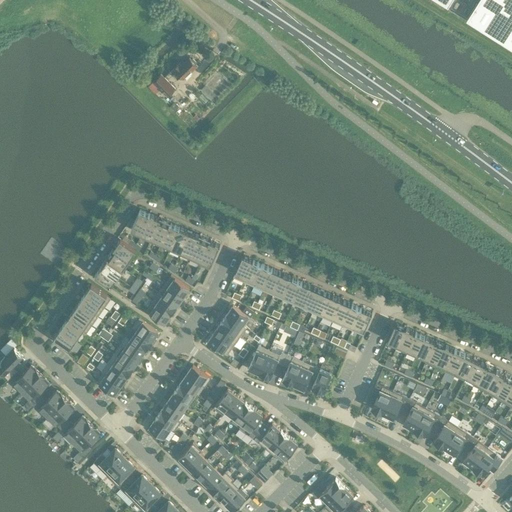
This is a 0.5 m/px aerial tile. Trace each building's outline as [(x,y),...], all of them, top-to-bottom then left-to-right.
[(511,0),(478,0),(467,18),(511,46),(511,0)] [(196,62),(197,61),(193,57),(192,58),(190,57),(182,65),(179,62),(170,71),(178,79),(181,75),(184,78),(184,77),(186,78),(190,73),(189,72),(197,64),(196,62)] [(154,81),(168,95),(176,88),(161,73),(154,81)] [(142,233),(150,214),(140,209),(131,229),(142,233)] [(142,233),(152,238),(161,217),(160,217),(160,218),(150,214),(142,233)] [(170,222),(161,217),(152,238),(161,242),(170,222)] [(171,222),(170,222),(161,242),(171,246),(170,249),(180,227),(171,223),(171,222)] [(190,231),(180,227),(170,249),(180,253),(190,231)] [(199,235),(190,231),(180,253),(181,253),(182,251),(191,255),(190,257),(200,235),(199,235)] [(210,239),(200,235),(190,257),(199,262),(199,264),(210,239)] [(129,244),(120,238),(114,248),(130,259),(136,249),(134,247),(129,244)] [(210,240),(210,239),(199,264),(209,269),(220,245),(210,240)] [(125,269),(132,260),(130,259),(114,248),(113,247),(107,256),(125,269)] [(243,255),(233,277),(244,281),(253,259),(243,255)] [(117,276),(119,278),(125,269),(107,256),(107,257),(105,261),(102,265),(117,276)] [(253,259),(244,281),(253,286),(263,264),(253,259)] [(254,286),(252,291),(261,295),(263,290),(273,268),(263,264),(253,286),(254,286)] [(117,276),(102,265),(95,275),(111,286),(117,276)] [(273,268),(263,290),(273,295),(283,272),(273,268)] [(283,272),(273,295),(283,299),(293,277),(283,272)] [(165,283),(183,296),(190,287),(171,274),(165,283)] [(293,277),(283,299),(293,303),(303,281),(293,277)] [(303,281),(293,303),(303,308),(313,286),(303,281)] [(183,296),(165,283),(159,292),(177,305),(183,296)] [(111,298),(91,284),(85,293),(105,307),(111,298)] [(313,286),(303,308),(313,312),(322,290),(313,286)] [(322,290),(313,312),(322,316),(332,294),(322,290)] [(159,292),(152,301),(171,314),(177,305),(159,292)] [(105,307),(85,293),(79,302),(98,316),(105,307)] [(332,294),(322,316),(332,321),(342,299),(332,294)] [(342,299),(332,321),(342,325),(352,303),(342,299)] [(171,314),(152,301),(146,310),(164,323),(171,314)] [(98,316),(79,302),(72,311),(92,325),(98,316)] [(352,303),(342,325),(352,330),(362,308),(352,303)] [(251,317),(233,304),(227,314),(246,327),(247,327),(245,326),(251,317)] [(362,308),(352,330),(362,334),(372,312),(362,308)] [(92,325),(72,311),(66,320),(86,333),(92,325)] [(246,327),(227,314),(220,322),(240,336),(246,327)] [(139,317),(133,327),(152,341),(159,331),(139,317)] [(86,333),(66,320),(60,328),(78,341),(78,340),(76,339),(82,331),(86,334),(86,333)] [(240,336),(220,322),(214,331),(234,345),(240,336)] [(406,327),(395,322),(386,342),(397,347),(406,327)] [(133,327),(127,336),(146,349),(152,341),(133,327)] [(397,347),(398,345),(407,349),(406,351),(407,351),(415,331),(406,327),(397,347)] [(78,341),(60,328),(53,338),(71,350),(78,341)] [(234,345),(214,331),(208,341),(227,354),(234,345)] [(407,351),(417,355),(425,336),(415,331),(407,351)] [(127,336),(120,344),(140,358),(146,349),(127,336)] [(418,353),(427,357),(425,362),(435,340),(425,336),(417,355),(417,356),(418,353)] [(435,366),(445,344),(435,340),(425,362),(435,366)] [(120,344),(114,353),(134,367),(140,358),(120,344)] [(259,344),(248,368),(259,373),(270,349),(259,344)] [(270,349),(259,373),(270,378),(277,362),(283,364),(288,353),(282,351),(283,348),(274,344),(271,350),(270,349)] [(438,362),(447,366),(445,371),(455,348),(454,349),(445,344),(435,366),(436,367),(438,362)] [(347,351),(336,346),(334,352),(345,357),(347,351)] [(23,356),(14,347),(0,361),(0,371),(8,379),(17,371),(18,370),(13,365),(23,356)] [(465,353),(455,348),(445,371),(455,375),(465,353)] [(114,353),(108,362),(128,376),(134,367),(114,353)] [(288,353),(283,364),(288,367),(283,379),(294,384),(304,361),(293,356),(288,353)] [(465,353),(466,353),(465,353),(455,375),(464,380),(475,359),(465,353)] [(474,385),(485,363),(475,359),(464,380),(465,380),(467,376),(476,380),(473,385),(474,385)] [(304,361),(294,384),(304,389),(310,376),(316,379),(320,368),(315,365),(304,361)] [(108,362),(102,371),(121,385),(128,376),(108,362)] [(474,385),(483,390),(495,368),(485,363),(474,385)] [(40,373),(32,364),(21,375),(17,371),(8,379),(21,392),(23,391),(22,390),(40,373)] [(187,373),(205,387),(212,377),(193,364),(187,373)] [(316,379),(312,387),(323,392),(332,373),(320,368),(316,379)] [(505,375),(495,369),(495,368),(483,390),(492,395),(505,375)] [(97,381),(100,383),(115,394),(121,385),(102,371),(101,371),(103,373),(97,381)] [(49,381),(40,373),(22,390),(23,391),(30,398),(29,400),(34,405),(42,396),(38,392),(49,381)] [(205,387),(187,373),(180,382),(195,393),(201,384),(205,387)] [(492,395),(502,401),(511,383),(511,379),(505,375),(492,395)] [(226,382),(221,379),(214,389),(219,392),(226,382)] [(174,391),(189,401),(195,393),(180,382),(174,391)] [(376,382),(371,393),(377,396),(372,408),(382,413),(393,390),(376,382)] [(511,406),(511,404),(511,383),(502,401),(511,406)] [(222,414),(237,395),(228,388),(213,407),(222,414)] [(66,398),(57,390),(47,400),(42,396),(34,405),(47,418),(48,416),(66,398)] [(393,390),(382,413),(393,418),(399,406),(404,409),(410,398),(393,390)] [(183,410),(189,401),(174,391),(168,400),(185,412),(185,411),(183,410)] [(224,412),(232,419),(245,401),(237,395),(222,414),(223,414),(224,412)] [(74,406),(66,398),(48,416),(61,428),(70,420),(65,415),(74,406)] [(410,412),(403,423),(414,429),(426,407),(410,398),(404,409),(410,412)] [(185,412),(168,400),(162,409),(181,422),(181,421),(179,420),(185,412)] [(245,401),(232,419),(233,419),(234,417),(242,423),(239,427),(254,408),(245,401)] [(426,407),(414,429),(424,435),(430,423),(436,426),(442,416),(426,407)] [(254,408),(239,427),(248,434),(253,437),(264,423),(260,419),(263,415),(254,408)] [(156,418),(174,431),(181,422),(162,409),(156,418)] [(91,423),(83,415),(74,424),(70,420),(61,428),(74,441),(91,423)] [(441,430),(434,441),(444,447),(458,426),(442,416),(436,426),(441,430)] [(174,431),(156,418),(149,427),(164,437),(169,440),(175,432),(174,431)] [(253,437),(258,441),(266,448),(281,430),(272,422),(269,427),(264,423),(253,437)] [(91,448),(87,444),(100,432),(91,423),(74,441),(82,449),(78,452),(83,457),(91,448)] [(458,426),(444,447),(454,453),(461,442),(466,446),(473,436),(468,432),(458,426)] [(266,448),(274,455),(289,436),(290,436),(281,429),(281,430),(266,448)] [(298,444),(289,436),(274,455),(283,462),(298,444)] [(471,450),(463,460),(473,467),(488,447),(473,436),(466,446),(471,450)] [(182,444),(177,441),(171,451),(175,454),(182,444)] [(179,456),(187,464),(201,450),(193,442),(179,456)] [(488,447),(473,467),(483,474),(489,466),(493,469),(492,470),(493,470),(494,469),(495,467),(503,458),(488,447)] [(103,479),(107,475),(125,457),(116,448),(107,457),(102,453),(94,461),(94,462),(90,466),(103,479)] [(202,450),(201,450),(187,464),(195,472),(207,459),(200,452),(202,450)] [(241,458),(248,465),(253,461),(245,453),(241,458)] [(120,488),(129,479),(125,475),(134,465),(125,457),(107,475),(120,488)] [(202,480),(215,467),(207,459),(195,472),(202,480)] [(215,467),(202,480),(210,487),(226,471),(222,474),(215,467)] [(256,473),(265,482),(269,477),(260,469),(256,473)] [(226,471),(210,487),(218,495),(234,479),(226,471)] [(129,479),(120,488),(133,501),(151,483),(143,474),(133,483),(129,479)] [(262,484),(254,475),(250,480),(258,488),(262,484)] [(311,492),(317,497),(320,494),(328,502),(329,502),(345,486),(336,477),(325,488),(320,484),(311,492)] [(234,479),(218,495),(225,502),(240,488),(239,487),(232,481),(234,479)] [(151,483),(133,501),(144,511),(148,511),(156,505),(151,501),(160,492),(151,483)] [(239,487),(240,488),(225,502),(233,510),(234,510),(235,511),(242,505),(240,503),(249,495),(240,486),(239,487)] [(331,511),(346,511),(347,511),(343,506),(354,495),(345,486),(329,502),(328,502),(325,505),(331,511)] [(156,505),(148,511),(175,511),(178,509),(169,500),(160,510),(156,505)]
